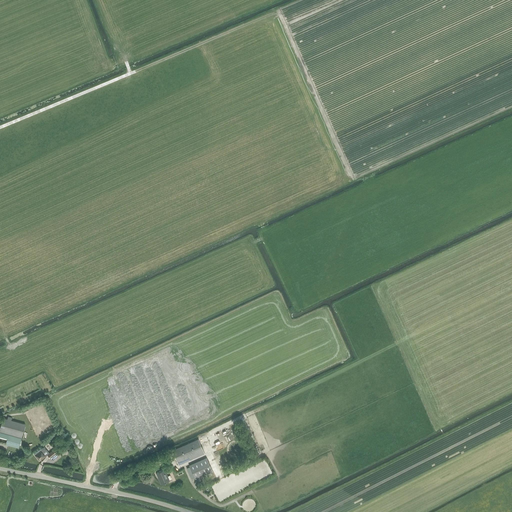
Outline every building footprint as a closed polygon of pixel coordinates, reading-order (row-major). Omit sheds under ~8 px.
[(27,411),(25,412),(28,419),(27,419),(39,419),(43,417),(42,415),(46,415),(44,410),(42,406),(39,407),(40,409),(38,410),(34,410),(31,410),(31,411),(27,411)] [(0,437),(7,440),(6,445),(19,448),(20,443),(21,438),(24,430),(25,424),(11,420),(12,418),(8,417),(7,419),(3,418),(1,424),(0,427),(0,437)] [(37,437),(43,434),(39,424),(32,427),(37,437)] [(198,439),(172,450),(179,465),(205,454),(198,439)] [(69,443),(64,448),(67,452),(72,447),(69,443)] [(46,456),(47,455),(49,453),(45,447),(40,450),(34,454),(39,461),(46,456)] [(206,457),(189,465),(195,479),(213,472),(206,457)] [(170,480),(169,480),(172,479),(170,475),(168,476),(165,469),(156,473),(161,484),(170,480)]
